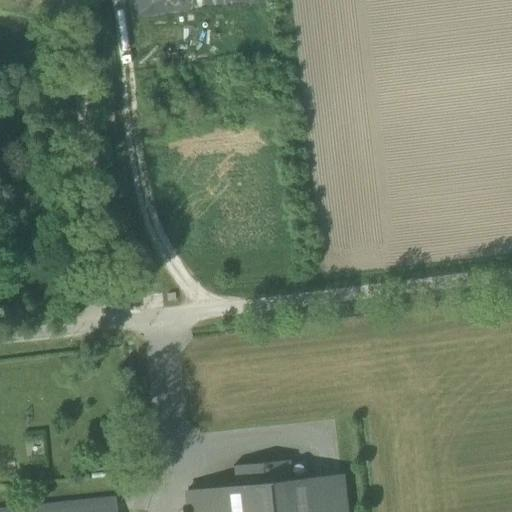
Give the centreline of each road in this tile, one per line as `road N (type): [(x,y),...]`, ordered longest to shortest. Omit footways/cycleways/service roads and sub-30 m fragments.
road 1 (unclassified): [(0,342),(511,280)]
road 2 (unknown): [(115,328),(71,0)]
